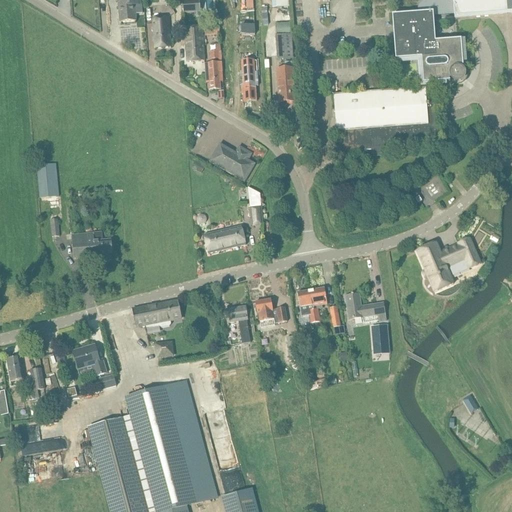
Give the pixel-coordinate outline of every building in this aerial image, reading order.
[(143,14),(142,5),(141,5),(140,0),(117,0),(120,23),(136,22),(135,15),(143,14)] [(201,12),(200,0),(182,0),(183,13),(201,12)] [(276,0),(278,17),(291,16),(289,0),(276,0)] [(433,16),(454,15),(455,18),(511,13),(511,0),(421,0),(422,2),(417,7),(418,14),(392,16),(395,61),(418,59),(420,85),(450,82),(450,80),(455,79),(455,78),(457,79),(458,79),(459,79),(460,78),(461,77),(461,76),(461,75),(461,74),(460,73),(461,72),(461,67),(463,67),(461,40),(435,42),(433,16)] [(171,48),(170,38),(169,18),(153,19),(154,39),(155,49),(171,48)] [(290,23),(275,24),(278,60),(294,59),(292,35),(291,35),(290,23)] [(241,26),(242,36),(255,35),(254,26),(241,26)] [(204,62),(204,52),(203,40),(205,40),(205,36),(203,36),(202,28),(185,29),(187,63),(204,62)] [(216,52),(211,52),(211,60),(221,60),(221,52),(220,45),(215,45),(216,52)] [(243,95),(244,102),(256,101),(256,94),(259,94),(257,61),(241,62),(243,89),(242,89),(242,95),(243,95)] [(208,63),(204,64),(205,71),(208,71),(209,91),(221,90),(220,83),(223,83),(221,63),(211,63),(208,63)] [(295,102),(294,88),(292,69),(277,70),(279,103),(295,102)] [(334,95),(336,132),(339,132),(340,153),(440,145),(436,94),(426,95),(425,88),(334,95)] [(209,162),(245,183),(255,165),(248,161),(252,154),(239,147),(235,153),(220,144),(209,162)] [(199,172),(203,164),(196,160),(191,167),(199,172)] [(40,198),(59,196),(56,165),(37,166),(40,198)] [(418,187),(421,192),(421,193),(429,204),(449,191),(437,174),(418,187)] [(251,208),(252,226),(262,225),(261,207),(251,208)] [(52,238),(59,237),(57,220),(50,221),(52,238)] [(204,237),(206,245),(208,255),(246,246),(242,228),(204,237)] [(111,242),(103,242),(102,233),(93,234),(72,236),(74,259),(112,256),(111,242)] [(430,281),(435,279),(440,291),(453,285),(450,278),(480,265),(469,239),(458,244),(461,249),(442,257),(436,244),(417,252),(425,271),(424,272),(423,274),(425,278),(427,280),(429,279),(430,281)] [(327,305),(326,299),(324,289),(297,294),(300,309),(301,309),(302,317),(309,316),(311,323),(316,322),(317,328),(322,327),(319,310),(323,309),(323,306),(327,305)] [(386,322),(385,314),(383,305),(361,308),(359,295),(353,296),(353,295),(351,295),(351,296),(346,297),(350,320),(363,318),(363,324),(379,321),(379,323),(386,322)] [(285,309),(273,311),(271,300),(255,303),(259,323),(274,320),(275,325),(287,322),(285,309)] [(135,328),(145,326),(146,330),(160,327),(161,328),(169,327),(171,325),(170,321),(182,319),(178,302),(132,311),(135,328)] [(251,344),(247,317),(245,307),(226,310),(228,324),(239,322),(242,345),(251,344)] [(344,327),(340,328),(337,308),(330,309),(334,332),(345,330),(344,327)] [(391,349),(387,326),(380,327),(372,328),(376,352),(384,350),(391,349)] [(287,338),(289,362),(297,361),(295,337),(287,338)] [(172,356),(171,344),(156,346),(157,358),(172,356)] [(79,351),(72,353),(77,370),(78,370),(93,366),(95,372),(97,377),(106,374),(103,362),(100,363),(95,346),(94,346),(94,348),(80,352),(79,351)] [(348,361),(347,353),(339,354),(341,362),(348,361)] [(24,380),(22,368),(20,358),(7,360),(11,382),(24,380)] [(34,392),(45,390),(41,370),(31,371),(34,392)] [(116,387),(113,376),(99,380),(102,391),(116,387)] [(326,380),(307,384),(308,391),(327,387),(326,380)] [(125,398),(131,417),(155,511),(169,511),(188,507),(218,499),(187,382),(125,398)] [(76,397),(74,389),(67,391),(69,399),(73,398),(76,397)] [(466,399),(463,401),(469,411),(474,408),(476,407),(470,397),(466,399)] [(155,511),(131,417),(89,428),(112,511),(155,511)] [(56,426),(19,430),(22,455),(59,451),(56,426)] [(259,511),(253,489),(221,497),(224,511),(259,511)]
